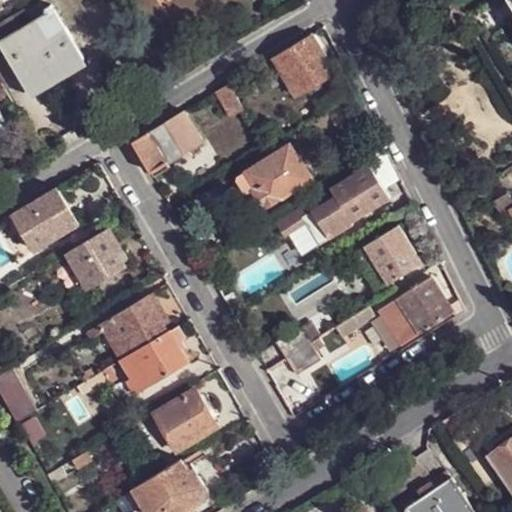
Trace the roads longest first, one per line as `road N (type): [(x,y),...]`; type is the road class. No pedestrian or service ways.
road 1 (residential): [(107,141),(286,445),(491,322)]
road 2 (residential): [(491,322),(335,2)]
road 3 (unclassified): [(508,358),(257,511)]
road 4 (residential): [(107,141),(335,2)]
road 5 (residential): [(0,205),(107,141)]
